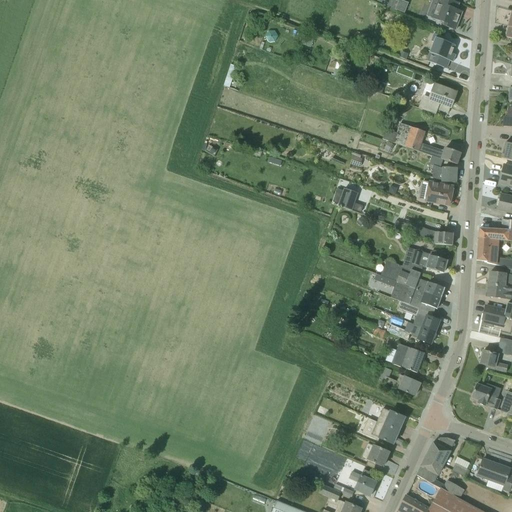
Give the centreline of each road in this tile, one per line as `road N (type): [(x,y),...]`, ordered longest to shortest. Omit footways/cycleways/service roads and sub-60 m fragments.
road 1 (tertiary): [(429,417),(462,332),(486,0)]
road 2 (track): [(478,87),(225,0)]
